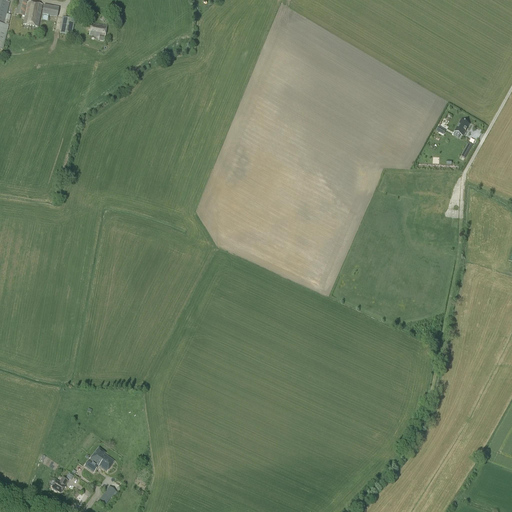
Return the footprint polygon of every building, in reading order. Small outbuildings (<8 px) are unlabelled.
[(8,26),(11,15),(7,15),(10,3),(0,0),(0,49),(3,50),(9,26),(8,26)] [(39,28),(42,6),(18,1),(15,15),(25,16),(23,25),(39,28)] [(57,17),(59,8),(44,6),(42,15),(57,17)] [(72,36),(74,20),(63,18),(60,34),(72,36)] [(104,42),(105,38),(107,27),(92,24),(90,36),(99,37),(98,41),(104,42)] [(461,122),(455,132),(462,136),(468,126),(461,122)] [(468,144),(461,157),(464,159),(471,146),(468,144)] [(115,461),(98,448),(85,466),(93,473),(99,466),(107,472),(115,461)] [(65,486),(68,481),(62,477),(59,483),(56,481),(51,488),(61,494),(65,487),(65,486)] [(107,490),(113,495),(116,492),(109,487),(107,490)]
